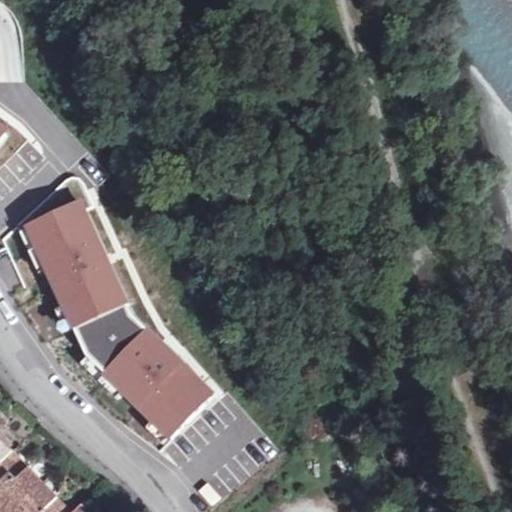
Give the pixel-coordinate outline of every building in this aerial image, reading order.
[(10,96),(41,87),(35,66),(4,75),(10,96)] [(51,164),(77,137),(32,93),(13,112),(32,130),(24,138),(51,164)] [(31,230),(87,361),(174,440),(216,397),(184,365),(182,367),(167,353),(171,349),(134,318),(110,266),(107,267),(99,248),(101,247),(83,207),(31,230)] [(0,511),(87,511),(80,505),(75,510),(2,432),(13,421),(2,408),(0,410),(0,511)] [(222,500),(209,485),(201,492),(214,507),(222,500)]
